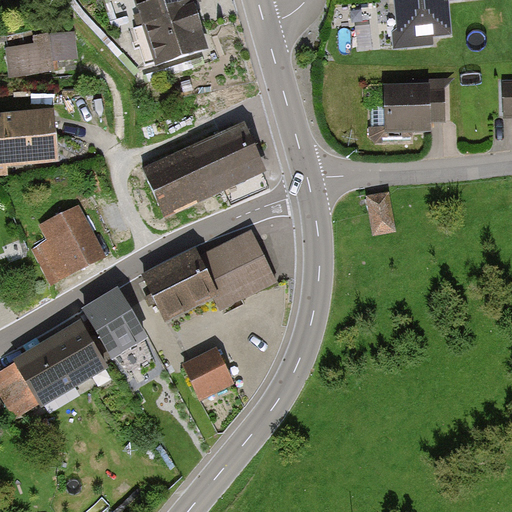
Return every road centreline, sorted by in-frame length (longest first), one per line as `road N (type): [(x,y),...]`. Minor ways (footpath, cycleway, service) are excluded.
road 1 (tertiary): [(189,511),(295,372),(319,287),(310,186)]
road 2 (unclassified): [(0,347),(143,262),(310,186)]
road 3 (unclassified): [(511,164),(324,178),(310,186)]
road 4 (tertiary): [(310,186),(265,24)]
